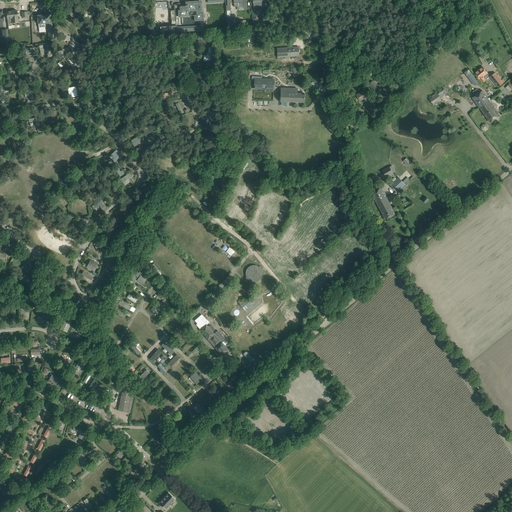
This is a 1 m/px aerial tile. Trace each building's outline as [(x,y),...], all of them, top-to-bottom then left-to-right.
[(167,27),(162,28),(162,34),(173,33),(203,31),(203,20),(203,10),(202,10),(202,3),(199,3),(199,0),(186,0),(187,6),(185,6),(184,5),(180,5),(180,7),(177,7),(177,6),(175,6),(176,24),(172,25),(172,29),(167,29),(167,27)] [(229,0),(226,0),(227,5),(226,5),(226,11),(227,10),(228,17),(227,17),(228,29),(234,29),(234,17),(231,17),(229,0)] [(261,0),(252,0),(253,0),(253,6),(254,8),(258,8),(262,8),(261,2),(261,0)] [(126,5),(129,5),(129,1),(125,1),(125,3),(120,3),(120,11),(126,11),(126,5)] [(73,8),(68,12),(74,20),(79,16),(73,8)] [(7,11),(7,19),(12,18),(13,22),(18,22),(17,10),(7,11)] [(45,23),(50,23),(49,14),(38,15),(38,24),(39,24),(39,27),(45,27),(45,23)] [(25,48),(26,56),(35,55),(35,47),(25,48)] [(185,56),(188,51),(180,47),(178,52),(185,56)] [(204,55),(203,60),(213,60),(213,47),(209,47),(209,52),(207,52),(207,55),(204,55)] [(298,47),(277,49),(277,57),(299,56),(298,47)] [(80,63),(72,54),(69,56),(76,66),(80,63)] [(59,62),(65,71),(70,67),(64,59),(59,62)] [(487,73),(483,67),(475,73),(480,79),(482,82),(485,80),(484,78),(488,75),(487,73)] [(29,79),(36,76),(32,69),(26,72),(29,79)] [(468,69),(464,72),(466,75),(474,85),(479,81),(478,80),(477,81),(471,72),(468,69)] [(490,77),(498,87),(503,83),(505,82),(503,79),(501,80),(495,73),(490,77)] [(275,79),(254,78),(254,90),(274,90),(275,79)] [(369,85),(377,91),(380,88),(372,81),(369,85)] [(76,86),(68,88),(69,97),(78,96),(76,86)] [(173,95),(170,88),(161,91),(164,98),(173,95)] [(280,88),(280,101),(304,102),(304,93),(297,93),(297,89),(280,88)] [(356,95),(360,102),(370,95),(365,89),(356,95)] [(473,98),(480,108),(490,101),(482,91),(480,92),(478,90),(477,89),(473,92),(473,93),(475,96),(473,98)] [(429,98),(433,105),(442,100),(437,92),(429,98)] [(490,101),(480,108),(490,122),(500,116),(490,101)] [(179,102),(175,104),(180,114),(184,112),(179,102)] [(215,108),(207,106),(205,118),(214,119),(215,108)] [(142,142),(139,136),(131,141),(134,147),(142,142)] [(111,155),(113,157),(111,159),(116,163),(123,156),(116,150),(111,155)] [(383,171),(386,177),(395,172),(392,166),(383,171)] [(115,170),(120,177),(128,171),(125,168),(121,171),(119,168),(115,170)] [(69,179),(68,182),(77,184),(79,173),(66,171),(65,175),(65,178),(69,179)] [(399,178),(391,186),(397,192),(399,194),(406,188),(404,185),(410,180),(407,177),(403,182),(399,178)] [(252,183),(249,203),(279,207),(281,188),(252,183)] [(371,193),(377,202),(386,197),(381,187),(371,193)] [(386,197),(377,202),(386,220),(396,214),(386,197)] [(70,200),(57,198),(56,204),(69,206),(70,200)] [(92,206),(94,209),(99,205),(102,209),(106,207),(101,200),(92,206)] [(117,241),(123,246),(132,235),(129,232),(122,241),(119,238),(117,241)] [(276,234),(265,244),(289,269),(300,260),(276,234)] [(99,252),(104,249),(99,242),(96,244),(99,248),(97,249),(99,252)] [(226,251),(233,257),(236,253),(229,247),(226,251)] [(87,266),(94,270),(95,267),(98,269),(100,266),(96,265),(97,264),(90,261),(87,266)] [(260,279),(261,278),(261,277),(262,276),(262,275),(262,274),(262,273),(262,272),(262,271),(260,271),(258,268),(259,267),(258,266),(257,266),(256,265),(255,265),(254,265),(252,265),(251,266),(250,266),(249,267),(248,267),(248,268),(247,269),(246,270),(246,271),(246,272),(246,273),(246,274),(246,275),(246,276),(248,276),(250,279),(249,280),(248,281),(250,283),(251,281),(252,281),(253,282),(254,282),(256,281),(257,281),(258,281),(259,280),(260,279)] [(140,275),(137,280),(143,284),(148,276),(145,274),(143,277),(140,275)] [(52,296),(56,290),(51,287),(47,293),(52,296)] [(129,292),(127,298),(136,302),(138,297),(129,292)] [(129,310),(131,307),(117,298),(115,302),(129,310)] [(248,301),(246,298),(239,304),(245,310),(252,304),(249,300),(248,301)] [(154,303),(150,309),(158,314),(161,308),(154,303)] [(115,307),(113,310),(124,317),(126,314),(115,307)] [(44,322),(45,320),(48,322),(52,310),(44,308),(41,316),(38,317),(37,319),(38,322),(42,323),(44,322)] [(201,314),(194,320),(197,323),(196,324),(200,329),(206,324),(204,322),(206,320),(201,314)] [(66,318),(60,329),(67,333),(73,322),(66,318)] [(209,326),(208,326),(206,324),(200,329),(200,330),(222,355),(228,349),(212,332),(213,331),(214,330),(214,328),(213,327),(212,326),(211,326),(210,326),(209,326)] [(77,335),(79,331),(72,327),(68,335),(81,342),(83,338),(77,335)] [(164,342),(162,344),(171,354),(174,351),(164,342)] [(199,343),(192,351),(194,353),(203,345),(199,342),(199,343)] [(133,344),(131,346),(138,354),(141,352),(133,344)] [(118,356),(121,350),(115,347),(113,353),(118,356)] [(158,348),(150,358),(153,361),(162,351),(158,348)] [(245,352),(244,353),(244,354),(243,354),(251,363),(254,361),(246,352),(245,352)] [(177,354),(168,364),(171,367),(180,357),(177,354)] [(62,362),(70,366),(74,360),(66,355),(62,362)] [(128,360),(123,356),(119,361),(123,365),(128,360)] [(79,361),(74,369),(78,372),(83,363),(79,361)] [(160,363),(157,366),(164,373),(166,371),(160,363)] [(130,374),(135,369),(131,365),(126,369),(130,374)] [(140,382),(149,373),(146,370),(137,379),(140,382)] [(196,384),(202,379),(196,372),(190,377),(196,384)] [(63,380),(52,374),(48,381),(51,382),(59,386),(63,380)] [(236,387),(230,380),(227,383),(230,386),(228,388),(231,391),(236,387)] [(136,388),(121,385),(121,387),(123,388),(118,410),(130,413),(136,388)] [(219,400),(227,394),(220,385),(217,388),(221,393),(217,397),(219,400)] [(89,392),(99,397),(102,393),(92,388),(89,392)] [(159,400),(167,394),(165,391),(164,392),(162,390),(157,394),(159,396),(157,398),(159,400)] [(159,403),(164,409),(169,404),(170,405),(173,402),(168,396),(159,403)] [(29,407),(32,409),(37,399),(33,397),(29,407)] [(198,402),(195,405),(201,413),(205,410),(198,402)] [(191,408),(188,410),(196,420),(198,418),(191,408)] [(50,423),(54,425),(59,415),(55,413),(50,423)] [(44,436),(47,438),(52,428),(48,426),(44,436)] [(78,437),(82,439),(86,432),(74,426),(72,430),(80,434),(78,437)] [(97,442),(99,444),(109,436),(107,433),(97,442)] [(37,449),(40,450),(45,441),(42,439),(37,449)] [(69,441),(66,444),(75,451),(77,448),(69,441)] [(30,462),(34,464),(39,454),(35,452),(30,462)] [(76,458),(82,465),(85,463),(82,459),(85,456),(82,453),(76,458)] [(130,460),(130,461),(132,460),(131,459),(133,457),(131,454),(122,462),(125,465),(130,460)] [(68,465),(76,474),(79,472),(74,466),(77,463),(75,460),(68,465)] [(137,467),(139,470),(136,473),(139,476),(145,470),(140,464),(137,467)] [(32,467),(29,465),(24,475),(27,477),(32,467)] [(21,489),(26,479),(20,477),(18,479),(21,480),(17,487),(21,489)] [(128,477),(124,480),(129,487),(133,483),(128,477)] [(60,489),(63,486),(56,478),(53,480),(60,489)] [(120,494),(125,490),(120,483),(115,486),(120,494)] [(13,492),(4,486),(2,489),(3,490),(1,492),(4,494),(6,492),(11,495),(13,492)] [(117,496),(112,488),(106,492),(111,500),(117,496)] [(159,503),(166,509),(175,499),(168,493),(159,503)] [(93,499),(100,511),(101,511),(105,510),(96,497),(93,499)]
